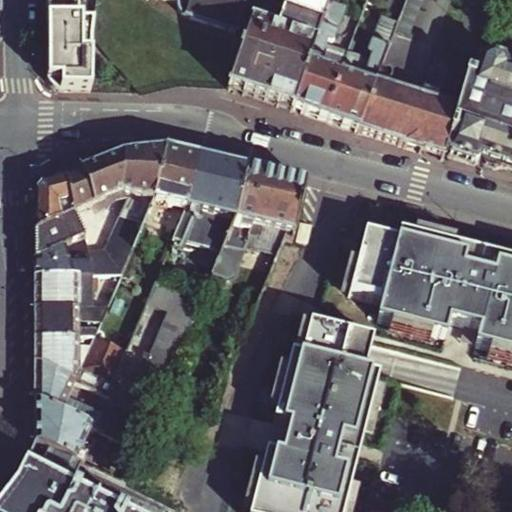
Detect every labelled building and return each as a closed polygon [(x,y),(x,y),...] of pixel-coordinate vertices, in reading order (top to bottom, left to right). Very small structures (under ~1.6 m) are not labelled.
[(45,0),(46,80),(46,81),(46,83),(47,85),(48,87),(49,89),(51,91),(53,92),(55,93),(60,94),(105,95),(107,56),(115,27),(101,27),(101,0),(45,0)] [(228,90),(292,112),(329,3),(330,0),(283,0),(279,14),(294,19),(288,37),(250,23),(249,30),(238,26),(246,0),(163,0),(176,4),(176,11),(178,16),(182,19),(182,24),(179,87),(228,90)] [(292,112),(325,123),(349,57),(327,49),(329,45),(333,46),(346,9),(329,3),(292,112)] [(325,123),(357,134),(387,57),(400,25),(383,19),(369,57),(373,58),(371,65),(349,57),(325,123)] [(443,161),(444,156),(469,83),(387,57),(357,134),(443,161)] [(470,79),(469,83),(444,156),(474,167),(478,165),(479,161),(481,162),(482,164),(485,167),(490,168),(494,169),(504,169),(511,171),(511,75),(507,65),(485,58),(476,81),(470,79)] [(119,198),(152,204),(163,154),(162,153),(121,159),(62,182),(74,217),(119,198)] [(152,204),(185,212),(198,162),(163,154),(152,204)] [(214,272),(234,224),(246,173),(198,162),(185,212),(172,243),(179,245),(178,247),(182,249),(188,250),(192,250),(192,248),(205,251),(199,266),(214,272)] [(284,241),(293,244),(301,208),(306,187),(246,173),(234,224),(214,272),(210,281),(225,287),(232,285),(244,255),(275,262),(284,241)] [(33,235),(74,217),(62,182),(39,188),(33,195),(33,235)] [(33,235),(33,262),(83,241),(74,217),(33,235)] [(310,227),(300,225),(296,243),(306,246),(310,227)] [(396,247),(363,239),(349,302),(383,310),(379,327),(445,342),(449,326),(481,333),(477,349),(511,356),(511,264),(398,238),(396,247)] [(33,281),(93,281),(84,243),(83,241),(33,262),(33,281)] [(34,312),(91,313),(92,292),(114,292),(118,281),(93,281),(33,281),(34,312)] [(126,420),(149,430),(201,304),(178,294),(126,420)] [(69,333),(77,334),(77,326),(99,326),(105,313),(91,313),(34,312),(34,343),(70,343),(69,333)] [(373,346),(311,332),(304,364),(293,362),(277,430),(294,433),(287,464),(270,460),(258,511),(350,511),(380,383),(366,379),(373,346)] [(83,373),(77,371),(77,356),(77,345),(81,345),(81,342),(91,342),(92,342),(95,334),(77,334),(69,333),(70,343),(34,343),(34,366),(75,386),(108,401),(113,387),(83,373)] [(83,373),(113,387),(125,358),(92,342),(85,358),(82,365),(86,367),(83,373)] [(86,367),(82,365),(85,358),(77,356),(77,371),(83,373),(86,367)] [(102,416),(69,401),(75,386),(34,366),(34,403),(90,430),(95,432),(102,416)] [(129,476),(80,452),(90,430),(34,403),(34,446),(123,488),(129,476)] [(109,511),(23,467),(13,486),(0,503),(0,511),(109,511)]
